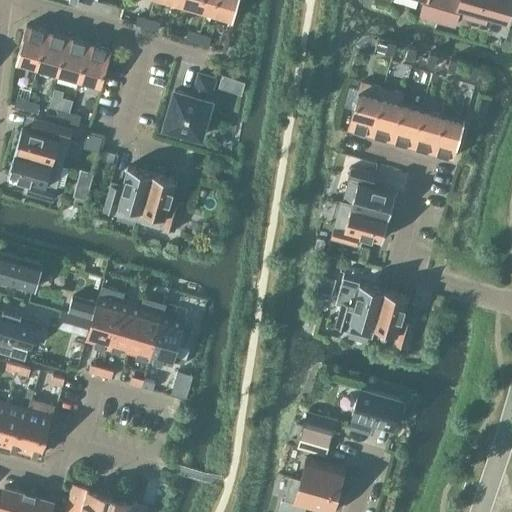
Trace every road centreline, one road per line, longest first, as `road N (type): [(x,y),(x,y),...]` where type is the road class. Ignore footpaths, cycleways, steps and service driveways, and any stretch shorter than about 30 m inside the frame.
road 1 (residential): [(361,148),(425,166),(396,271),(511,304)]
road 2 (residential): [(188,161),(120,138),(147,38)]
road 3 (residential): [(147,38),(4,0)]
